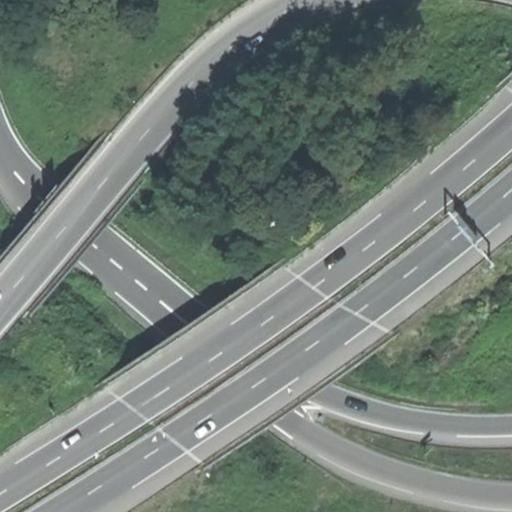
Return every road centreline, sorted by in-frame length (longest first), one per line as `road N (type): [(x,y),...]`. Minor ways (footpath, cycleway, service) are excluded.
road 1 (trunk): [(511,125),(317,284),(0,494)]
road 2 (trunk): [(67,511),(369,313),(511,196)]
road 3 (trunk): [(139,280),(212,361),(311,436),(416,481),(511,497)]
road 4 (trunk): [(300,0),(213,57),(0,305)]
road 5 (trunk): [(139,280),(314,393),(406,420),(511,427)]
road 6 (trunk): [(0,150),(76,233),(139,280)]
